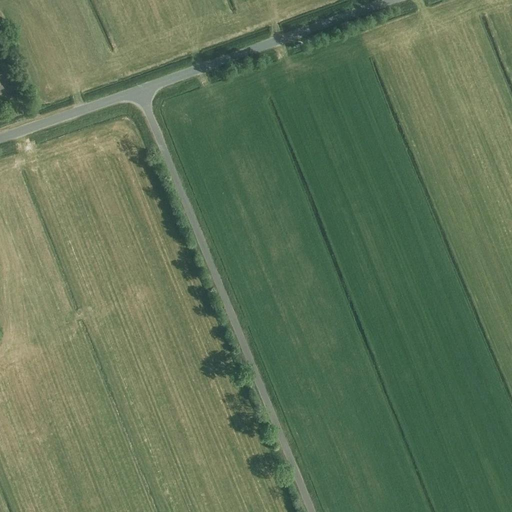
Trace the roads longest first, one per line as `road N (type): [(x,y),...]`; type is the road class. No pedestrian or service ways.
road 1 (unclassified): [(310,511),(139,89)]
road 2 (unclassified): [(139,89),(388,0)]
road 3 (unclassified): [(0,137),(139,89)]
